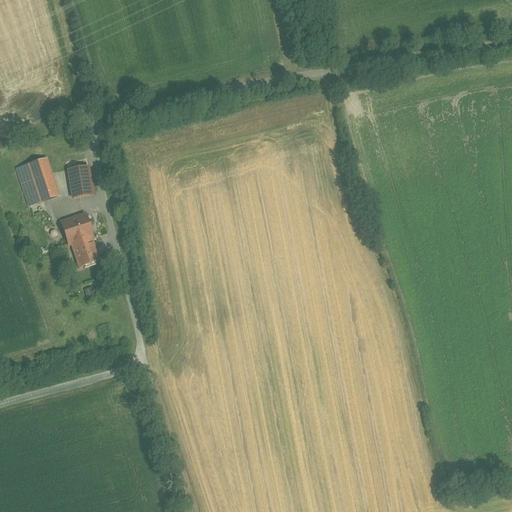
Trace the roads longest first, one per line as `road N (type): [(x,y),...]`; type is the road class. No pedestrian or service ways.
road 1 (unclassified): [(511,48),(268,79),(104,119),(93,148),(141,347),(136,360),(104,376)]
road 2 (track): [(136,360),(147,369),(199,511)]
road 3 (track): [(98,129),(54,0)]
